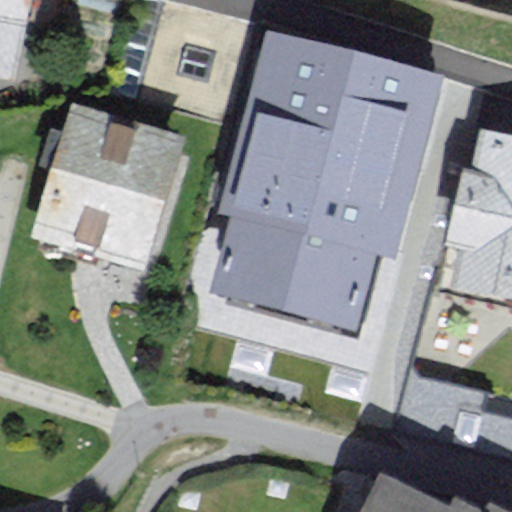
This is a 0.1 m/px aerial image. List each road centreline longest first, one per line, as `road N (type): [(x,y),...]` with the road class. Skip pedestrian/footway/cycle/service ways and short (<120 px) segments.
road 1 (residential): [(511,509),(213,422),(139,433),(65,511)]
road 2 (residential): [(511,135),(114,0)]
